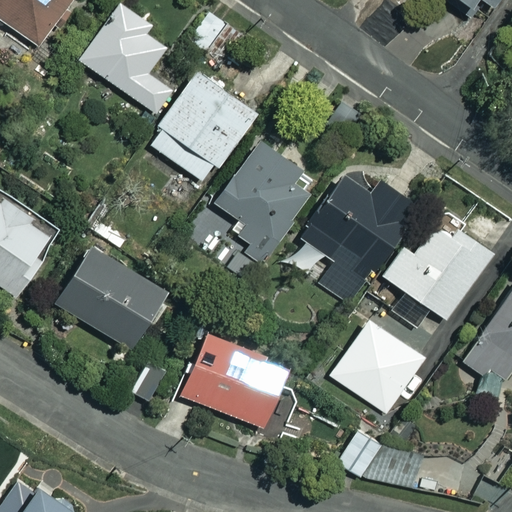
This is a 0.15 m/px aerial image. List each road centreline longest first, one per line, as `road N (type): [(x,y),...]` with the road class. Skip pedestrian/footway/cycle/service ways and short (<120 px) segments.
road 1 (residential): [(0,366),(165,458),(347,511)]
road 2 (residential): [(281,0),(511,164)]
